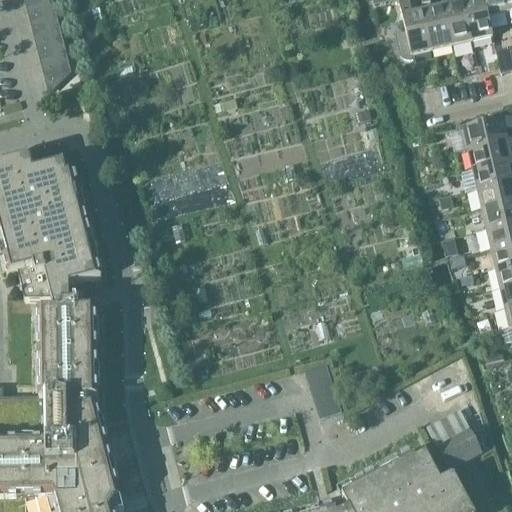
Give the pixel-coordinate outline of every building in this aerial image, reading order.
[(25,0),(24,1),(33,10),(43,0),(25,0)] [(52,0),(43,0),(33,10),(27,15),(36,24),(54,7),(52,0)] [(400,0),(398,1),(407,38),(397,40),(402,58),(403,61),(406,63),(410,64),(414,63),(413,60),(433,55),(424,15),(413,18),(409,0),(400,0)] [(420,0),(424,15),(433,55),(453,50),(444,11),(433,14),(429,0),(420,0)] [(453,9),(451,0),(441,0),(444,11),(453,50),(473,46),(464,6),(453,9)] [(462,0),(464,6),(473,46),(493,41),(488,20),(483,1),(473,4),(472,0),(462,0)] [(488,20),(508,16),(504,0),(482,0),(483,1),(488,20)] [(54,7),(36,24),(31,29),(40,38),(58,20),(54,7)] [(58,20),(40,38),(35,43),(43,52),(61,34),(58,20)] [(43,52),(38,57),(47,66),(65,48),(61,34),(43,52)] [(47,66),(42,71),(50,80),(68,62),(65,48),(47,66)] [(501,78),(511,75),(511,70),(508,51),(496,54),(501,78)] [(68,62),(50,80),(45,85),(54,94),(72,76),(68,62)] [(370,135),(382,133),(380,118),(368,120),(370,135)] [(506,135),(511,133),(511,122),(463,133),(469,156),(509,146),(506,135)] [(511,145),(509,146),(469,156),(473,175),(511,166),(511,157),(511,154),(511,153),(511,145)] [(19,166),(0,170),(0,242),(4,242),(6,252),(9,262),(4,264),(8,280),(19,278),(26,305),(52,299),(55,315),(61,315),(63,315),(63,303),(85,303),(84,288),(92,286),(102,283),(98,267),(93,268),(90,257),(87,247),(92,246),(88,230),(85,216),(80,217),(76,205),(74,196),(79,195),(75,179),(68,181),(65,169),(34,177),(33,172),(31,166),(28,164),(25,165),(19,166)] [(333,177),(352,239),(370,233),(375,251),(402,243),(397,227),(408,224),(401,202),(370,211),(365,193),(379,189),(372,166),(333,177)] [(511,166),(473,175),(478,196),(511,188),(511,166)] [(511,188),(478,196),(483,215),(511,208),(511,188)] [(322,220),(318,189),(305,191),(307,201),(261,207),(265,233),(269,233),(268,226),(278,224),(277,219),(291,217),(293,224),(322,220)] [(451,201),(440,203),(443,214),(453,211),(451,201)] [(511,208),(483,215),(487,235),(511,229),(511,208)] [(511,229),(487,235),(492,254),(511,249),(511,229)] [(511,249),(492,254),(496,274),(511,270),(511,249)] [(511,270),(496,274),(501,295),(511,292),(511,270)] [(494,282),(469,287),(472,303),(497,299),(494,282)] [(511,292),(501,295),(506,314),(511,312),(511,292)] [(0,511),(112,511),(111,506),(118,504),(116,495),(110,474),(106,458),(105,453),(100,435),(100,432),(94,411),(88,413),(88,403),(98,403),(98,401),(98,378),(98,357),(97,336),(97,314),(85,315),(85,309),(85,303),(63,303),(63,315),(61,315),(55,315),(39,315),(39,337),(39,358),(40,379),(40,401),(17,402),(0,402),(0,511)] [(511,312),(506,314),(510,333),(502,335),(505,349),(511,347),(511,312)] [(503,357),(485,361),(488,374),(506,370),(503,357)] [(305,376),(320,423),(342,416),(327,369),(305,376)] [(381,373),(352,382),(357,397),(386,388),(381,373)] [(427,431),(437,450),(470,432),(460,414),(427,431)] [(470,432),(437,450),(450,475),(483,458),(470,432)] [(471,511),(457,484),(455,481),(452,480),(441,486),(427,458),(416,463),(413,457),(398,464),(400,469),(381,479),(379,475),(351,489),(353,494),(343,500),(349,511),(348,511),(335,511),(335,509),(325,511),(471,511)] [(112,511),(143,511),(149,511),(145,497),(118,504),(111,506),(112,511)]
